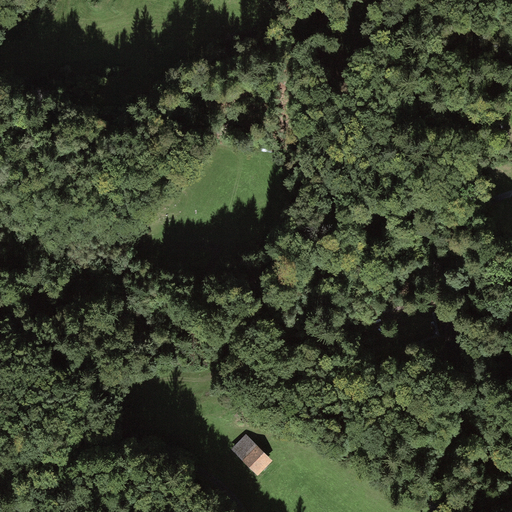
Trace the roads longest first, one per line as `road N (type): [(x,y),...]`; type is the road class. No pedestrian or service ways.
road 1 (track): [(440,511),(451,417),(442,299),(456,234),(511,191)]
road 2 (track): [(0,471),(135,449),(214,472),(244,511)]
